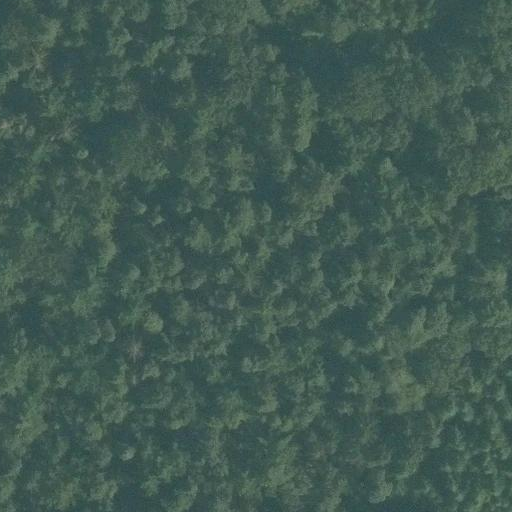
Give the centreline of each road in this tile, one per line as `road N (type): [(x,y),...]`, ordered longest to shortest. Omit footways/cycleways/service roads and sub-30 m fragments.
road 1 (track): [(511,287),(228,511)]
road 2 (track): [(399,45),(511,203)]
